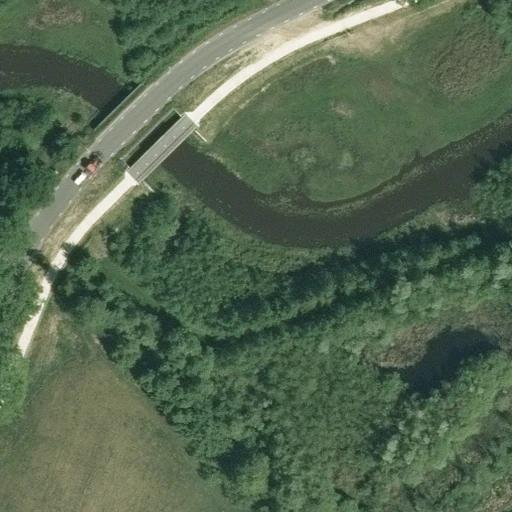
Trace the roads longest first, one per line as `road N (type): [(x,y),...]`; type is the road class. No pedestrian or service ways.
road 1 (tertiary): [(0,299),(64,200),(165,92),(235,41),(314,0)]
road 2 (track): [(238,465),(29,248)]
